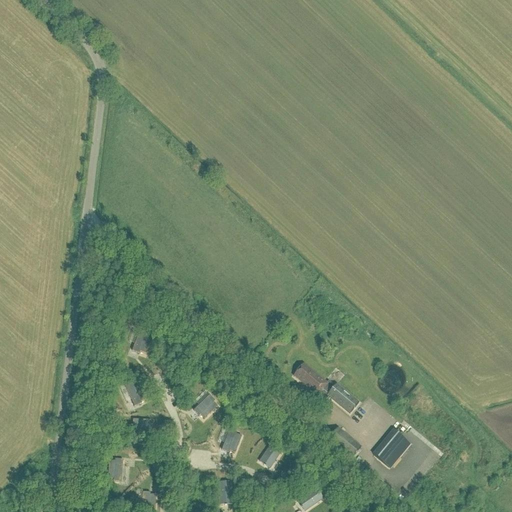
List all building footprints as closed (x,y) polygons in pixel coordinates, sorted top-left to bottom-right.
[(151,338),(146,336),(147,334),(139,331),(132,352),(139,355),(140,353),(145,355),(151,338)] [(318,397),(321,394),(327,399),(329,397),(350,415),(359,404),(336,386),(335,388),(329,382),(327,384),(304,365),(293,377),(302,385),(303,384),(306,386),(305,387),(318,397)] [(139,384),(133,387),(132,384),(125,388),(134,408),(141,405),(140,403),(146,401),(139,384)] [(217,408),(213,404),(215,402),(209,396),(193,412),(199,417),(200,416),(204,420),(217,408)] [(133,421),(132,427),(130,427),(130,434),(152,435),(152,428),(150,428),(150,422),(133,421)] [(241,437),(236,435),(237,433),(229,430),(222,451),(229,454),(229,452),(235,454),(241,437)] [(328,441),(352,459),(361,449),(337,430),(328,441)] [(393,431),(373,456),(388,469),(409,444),(393,431)] [(270,470),(282,451),(272,444),(259,463),(270,470)] [(108,480),(113,480),(113,482),(121,483),(122,461),(115,460),(115,462),(109,462),(108,480)] [(232,506),(231,483),(218,484),(219,507),(232,506)] [(303,511),(306,511),(323,500),(316,489),(297,503),(303,511)] [(154,511),(156,497),(150,496),(150,494),(142,494),(141,511),(154,511)]
